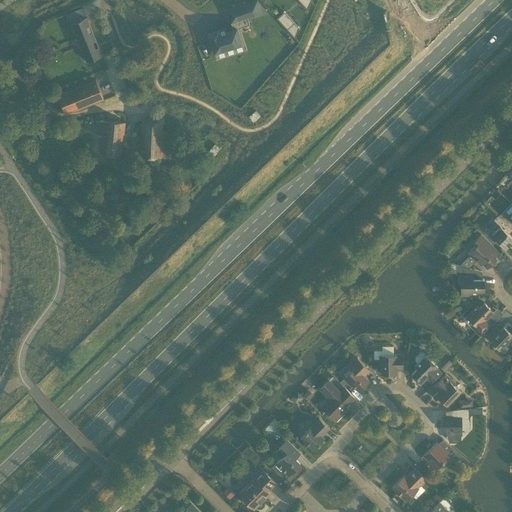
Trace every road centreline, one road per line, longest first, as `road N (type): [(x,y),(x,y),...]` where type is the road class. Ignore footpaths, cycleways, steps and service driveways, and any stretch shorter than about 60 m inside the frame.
road 1 (primary): [(9,511),(511,21)]
road 2 (primary): [(494,0),(0,473)]
road 3 (tertiary): [(220,409),(511,116)]
road 4 (residential): [(367,489),(427,428),(427,411),(401,388),(380,389),(332,461)]
